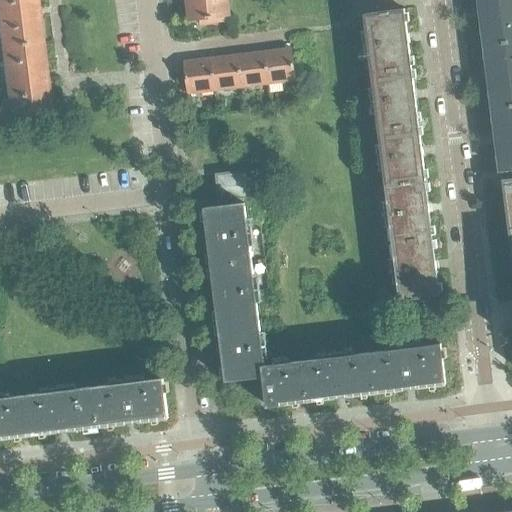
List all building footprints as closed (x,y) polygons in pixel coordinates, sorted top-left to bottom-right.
[(36,0),(0,0),(0,28),(2,48),(42,43),(36,0)] [(231,20),(228,0),(187,0),(190,20),(199,18),(200,24),(231,20)] [(511,0),(480,0),(486,46),(511,43),(511,0)] [(373,71),(412,67),(405,9),(366,14),(373,71)] [(50,109),(42,43),(2,48),(9,102),(10,112),(11,114),(50,109)] [(511,43),(486,46),(494,109),(511,106),(511,43)] [(266,51),(270,83),(297,80),(293,48),(266,51)] [(270,83),(266,51),(239,54),(242,86),(270,83)] [(239,54),(212,57),(215,90),(242,86),(239,54)] [(215,90),(212,57),(185,61),(188,93),(215,90)] [(419,123),(412,67),(373,71),(380,127),(419,123)] [(0,113),(10,112),(9,102),(0,103),(0,113)] [(511,170),(511,106),(494,109),(502,172),(511,170)] [(419,123),(380,127),(387,184),(426,179),(419,123)] [(251,196),(248,170),(217,173),(220,200),(251,196)] [(511,177),(502,179),(511,261),(511,177)] [(426,179),(387,184),(394,241),(433,237),(429,203),(426,180),(426,179)] [(213,265),(252,260),(245,202),(206,207),(209,234),(213,265)] [(440,295),(433,237),(394,241),(401,299),(427,296),(440,295)] [(252,260),(213,265),(216,293),(220,322),(259,317),(252,260)] [(265,365),(259,317),(220,322),(223,350),(227,379),(264,375),(266,374),(265,365)] [(373,352),(378,392),(412,388),(446,384),(441,343),(435,344),(373,352)] [(373,352),(298,361),(303,402),(342,397),(378,392),(373,352)] [(265,365),(266,374),(264,375),(266,390),(268,406),(303,402),(298,361),(273,364),(265,365)] [(163,378),(95,386),(100,426),(131,422),(168,418),(163,378)] [(95,386),(20,395),(25,435),(62,431),(100,426),(95,386)] [(20,395),(0,397),(0,438),(25,435),(20,395)]
